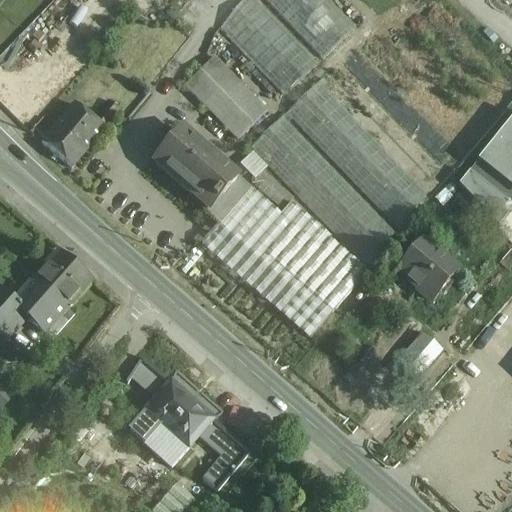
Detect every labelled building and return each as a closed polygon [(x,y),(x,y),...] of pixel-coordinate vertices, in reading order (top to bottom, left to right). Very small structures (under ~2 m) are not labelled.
[(259,0),(245,0),(219,31),(284,98),(318,66),(257,3),(259,0)] [(327,0),(263,0),(323,62),(357,30),(327,0)] [(267,114),(214,59),(184,88),(237,143),(267,114)] [(324,91),(318,85),(282,119),(288,125),(292,121),(398,231),(426,197),(324,91)] [(107,104),(93,121),(106,132),(120,115),(107,104)] [(75,106),(42,145),(73,171),(106,132),(93,121),(75,106)] [(288,125),(282,119),(250,150),(367,271),(395,236),(288,125)] [(511,121),(481,160),(511,186),(511,121)] [(237,180),(183,132),(154,165),(191,197),(197,190),(214,205),(209,211),(209,212),(237,180)] [(294,200),(262,173),(251,185),(283,213),(294,200)] [(511,211),(511,209),(469,175),(458,188),(462,192),(477,208),(497,229),(511,211)] [(209,212),(206,216),(220,229),(251,192),(237,180),(209,212)] [(280,217),(251,192),(220,229),(259,263),(265,256),(303,289),(280,315),(310,340),(368,274),(329,241),(330,239),(291,205),(280,217)] [(477,208),(462,192),(453,201),(468,217),(477,208)] [(458,273),(422,243),(396,273),(417,291),(415,293),(427,303),(429,301),(432,304),(458,273)] [(12,307),(11,308),(25,320),(45,337),(67,312),(92,284),(59,254),(12,307)] [(12,307),(0,296),(0,337),(5,342),(25,320),(11,308),(12,307)] [(67,312),(45,337),(52,343),(74,318),(67,312)] [(428,334),(397,370),(416,387),(447,352),(428,334)] [(24,354),(19,350),(13,350),(9,355),(9,361),(13,366),(20,365),(24,361),(24,354)] [(171,387),(144,363),(130,380),(156,403),(171,387)] [(0,382),(0,410),(3,413),(17,396),(0,382)] [(212,423),(171,387),(156,403),(147,413),(188,449),(199,437),(212,423)] [(188,449),(147,413),(128,435),(141,447),(145,443),(172,467),(188,449)] [(251,457),(212,423),(199,437),(222,458),(203,480),(219,494),(251,457)] [(179,484),(154,511),(183,511),(196,499),(179,484)]
